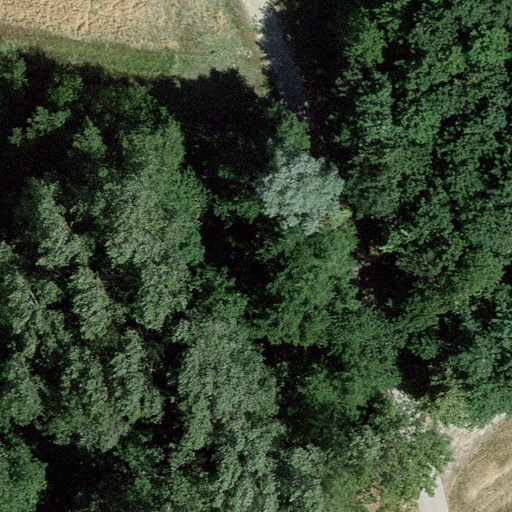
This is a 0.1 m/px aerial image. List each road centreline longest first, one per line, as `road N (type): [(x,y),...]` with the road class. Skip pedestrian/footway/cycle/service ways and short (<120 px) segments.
road 1 (track): [(412,511),(257,0)]
road 2 (track): [(397,463),(511,399)]
